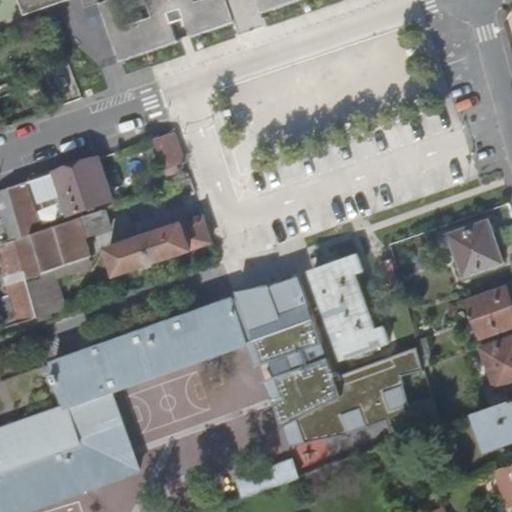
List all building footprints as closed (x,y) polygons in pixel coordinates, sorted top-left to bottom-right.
[(17,0),(23,16),(71,0),(96,0),(118,63),(180,42),(170,13),(182,9),(192,38),(237,23),(263,14),(305,0),(17,0)] [(263,14),(237,23),(241,35),(267,26),(263,14)] [(175,133),(156,139),(167,170),(186,164),(175,133)] [(50,173),(27,180),(34,203),(57,195),(64,214),(107,200),(93,158),(50,173)] [(41,231),(24,182),(10,186),(21,224),(24,236),(41,231)] [(0,219),(6,240),(24,236),(21,224),(10,186),(0,189),(0,219)] [(109,228),(103,209),(41,231),(24,236),(6,240),(0,243),(0,255),(23,323),(42,317),(33,288),(61,278),(90,268),(94,261),(92,255),(85,236),(109,228)] [(205,221),(202,213),(139,234),(147,261),(211,239),(205,221)] [(452,236),(466,278),(506,265),(491,222),(452,236)] [(147,261),(139,234),(102,246),(111,272),(147,261)] [(358,253),(316,268),(347,356),(389,341),(384,326),(375,330),(353,271),(363,267),(358,253)] [(0,255),(0,323),(2,330),(23,323),(0,255)] [(71,308),(61,278),(33,288),(42,317),(71,308)] [(472,302),(484,337),(511,327),(511,293),(510,288),(472,302)] [(252,341),(237,299),(57,363),(61,374),(58,375),(60,381),(56,382),(65,408),(0,430),(0,511),(20,511),(102,484),(74,405),(115,390),(252,341)] [(511,337),(484,348),(499,393),(511,388),(511,337)] [(143,469),(115,390),(74,405),(102,484),(143,469)] [(511,401),(488,410),(501,447),(511,443),(511,401)] [(352,444),(356,457),(387,446),(382,433),(352,444)] [(241,480),(246,496),(300,477),(294,461),(241,480)] [(511,465),(497,471),(510,508),(511,507),(511,465)]
